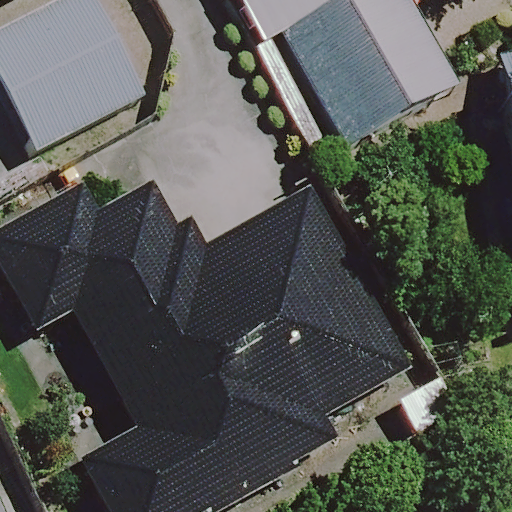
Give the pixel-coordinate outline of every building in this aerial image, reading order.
[(0,0),(0,15),(28,0),(0,0)] [(272,0),(250,12),(334,166),(442,107),(383,0),(341,0),(325,9),(320,0),(272,0)] [(133,114),(77,6),(0,46),(0,116),(27,168),(133,114)] [(511,102),(491,106),(511,222),(511,102)] [(346,473),(325,425),(397,394),(358,317),(354,319),(303,219),(188,279),(126,158),(0,234),(0,325),(29,373),(75,345),(121,452),(79,470),(97,511),(256,511),(314,487),(346,473)]
